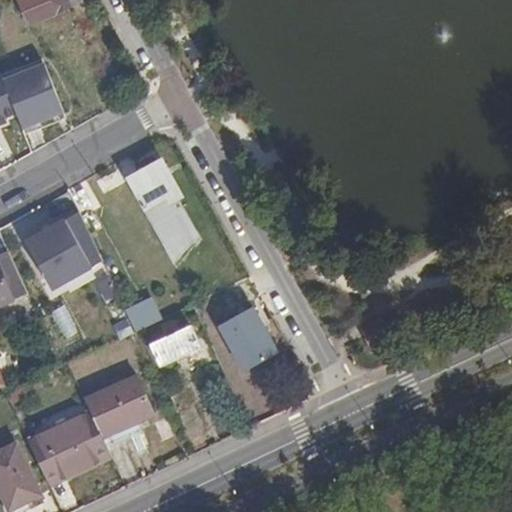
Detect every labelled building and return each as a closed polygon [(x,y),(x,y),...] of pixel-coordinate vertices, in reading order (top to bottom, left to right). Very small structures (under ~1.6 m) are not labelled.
[(17,0),(19,3),(28,25),(80,3),(79,0),(17,0)] [(43,60),(2,76),(16,114),(22,129),(64,113),(43,60)] [(1,74),(0,74),(0,119),(16,114),(2,76),(1,74)] [(179,231),(190,219),(180,202),(183,199),(163,162),(129,181),(168,250),(182,236),(179,231)] [(100,256),(81,213),(29,244),(53,286),(66,279),(59,268),(84,255),(87,262),(100,256)] [(200,237),(190,219),(179,231),(182,236),(168,250),(175,263),(200,237)] [(0,308),(30,296),(10,253),(0,257),(0,308)] [(119,305),(103,271),(91,278),(107,311),(119,305)] [(342,322),(333,304),(323,309),(333,328),(342,322)] [(380,318),(359,326),(368,350),(389,342),(380,318)] [(163,366),(202,348),(192,327),(153,345),(163,366)] [(93,412),(110,450),(145,435),(140,423),(155,415),(139,378),(88,402),(93,412)] [(69,476),(112,455),(110,450),(93,412),(31,441),(47,477),(65,469),(69,476)] [(26,503),(42,494),(18,445),(0,454),(0,487),(11,511),(22,511),(29,509),(26,503)] [(47,477),(51,485),(69,476),(65,469),(47,477)] [(45,500),(42,494),(26,503),(29,509),(45,500)]
